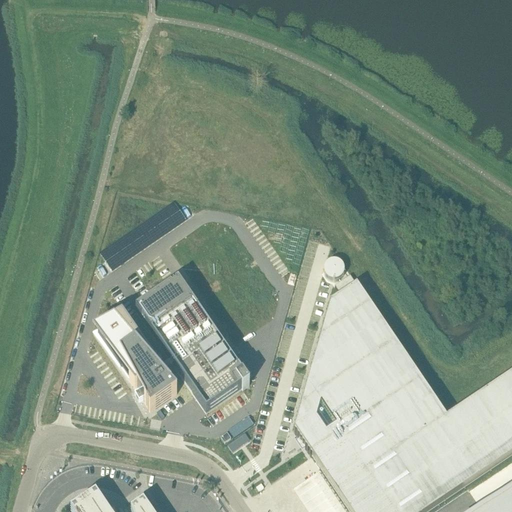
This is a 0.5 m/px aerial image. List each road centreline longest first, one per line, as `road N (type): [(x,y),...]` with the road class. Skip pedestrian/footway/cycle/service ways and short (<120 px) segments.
road 1 (track): [(151,17),(32,18),(41,135),(0,311)]
road 2 (track): [(147,29),(290,75),(511,220)]
road 3 (unclassified): [(243,511),(198,459),(76,436),(47,443)]
